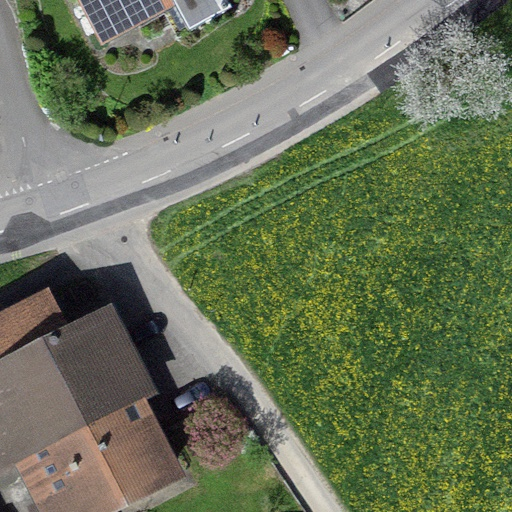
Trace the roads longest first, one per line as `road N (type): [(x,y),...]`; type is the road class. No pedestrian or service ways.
road 1 (tertiary): [(42,213),(208,149),(332,81),(452,0)]
road 2 (residential): [(42,213),(0,54)]
